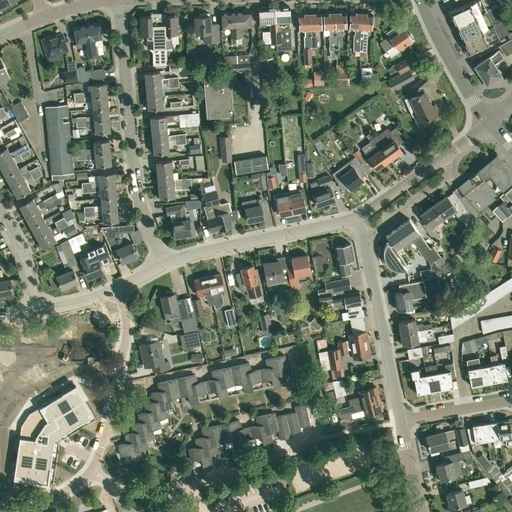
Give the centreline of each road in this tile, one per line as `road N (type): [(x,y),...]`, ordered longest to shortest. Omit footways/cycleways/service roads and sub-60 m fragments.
road 1 (residential): [(95,473),(144,496),(171,493),(317,438),(309,400)]
road 2 (residential): [(163,261),(140,207),(117,0)]
road 3 (residential): [(163,261),(358,217)]
road 4 (residential): [(95,473),(124,333),(114,289)]
road 5 (residential): [(399,418),(363,241)]
road 6 (tertiary): [(491,123),(421,0)]
road 7 (residential): [(363,241),(446,176),(449,156)]
